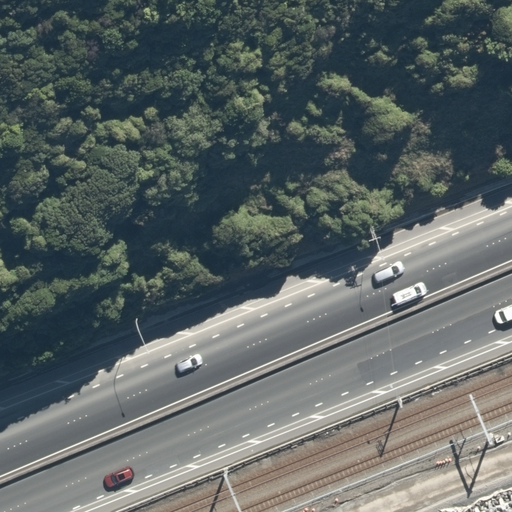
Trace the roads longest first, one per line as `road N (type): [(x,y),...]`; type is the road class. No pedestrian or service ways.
road 1 (trunk): [(0,450),(511,238)]
road 2 (trunk): [(511,300),(3,511)]
